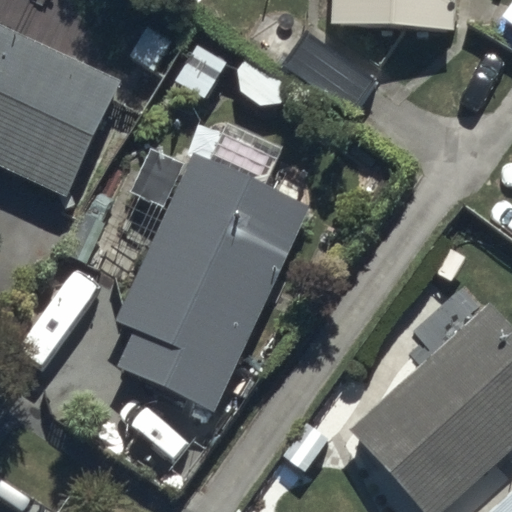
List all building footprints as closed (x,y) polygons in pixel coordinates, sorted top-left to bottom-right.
[(335,0),(334,43),(455,48),(457,0),(335,0)] [(120,99),(0,43),(0,181),(67,213),(120,99)] [(378,97),(308,45),(280,81),(350,134),(378,97)] [(214,426),(307,224),(194,172),(118,337),(138,346),(121,383),(214,426)] [(468,511),(511,470),(511,342),(490,320),(348,450),(403,511),(468,511)]
